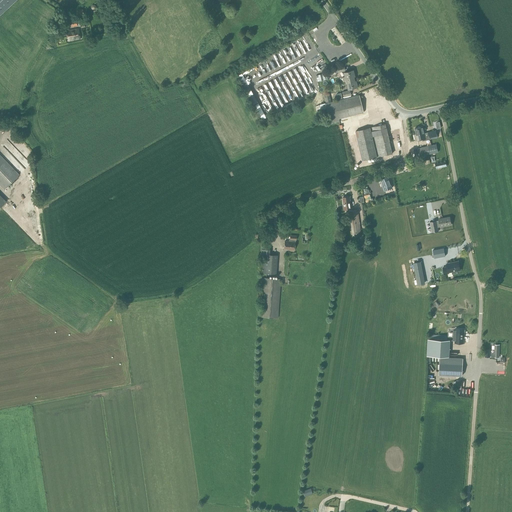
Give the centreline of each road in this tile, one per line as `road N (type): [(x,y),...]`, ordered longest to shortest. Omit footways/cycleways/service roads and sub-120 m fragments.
road 1 (unclassified): [(467,511),(480,303),(441,107)]
road 2 (unknown): [(280,265),(278,211),(404,160),(404,112)]
road 3 (unclassified): [(319,0),(394,106),(441,107)]
